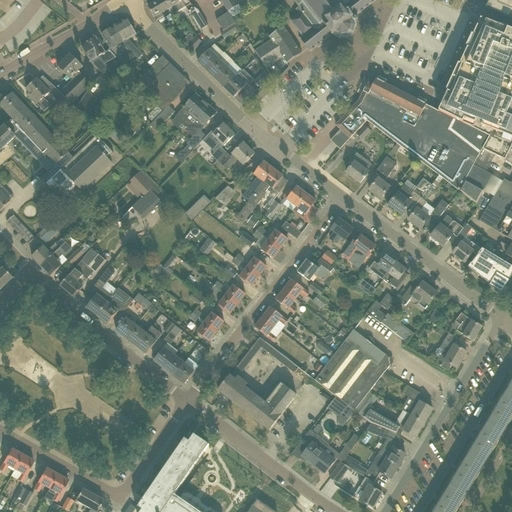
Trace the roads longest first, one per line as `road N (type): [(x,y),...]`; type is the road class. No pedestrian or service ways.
road 1 (residential): [(342,196),(255,128),(129,1)]
road 2 (residential): [(188,403),(342,196)]
road 3 (residential): [(188,403),(115,490),(0,427)]
road 4 (residential): [(501,317),(384,511)]
road 5 (residential): [(28,269),(188,403)]
road 6 (residential): [(501,317),(342,196)]
road 7 (residential): [(420,511),(511,367)]
road 8 (residential): [(188,403),(308,494)]
road 9 (tertiary): [(0,76),(129,1)]
